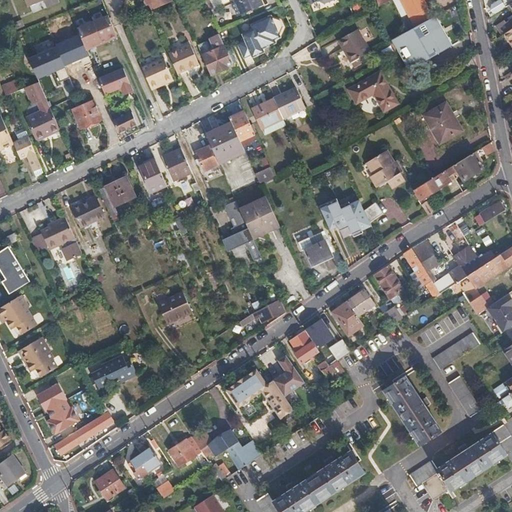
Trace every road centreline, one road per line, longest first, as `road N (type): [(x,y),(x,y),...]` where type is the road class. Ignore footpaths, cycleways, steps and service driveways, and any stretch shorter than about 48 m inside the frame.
road 1 (residential): [(54,483),(364,267),(509,178)]
road 2 (residential): [(0,209),(282,65),(301,31),(290,0)]
road 3 (unclassified): [(509,178),(470,0)]
road 4 (residential): [(0,371),(54,483)]
